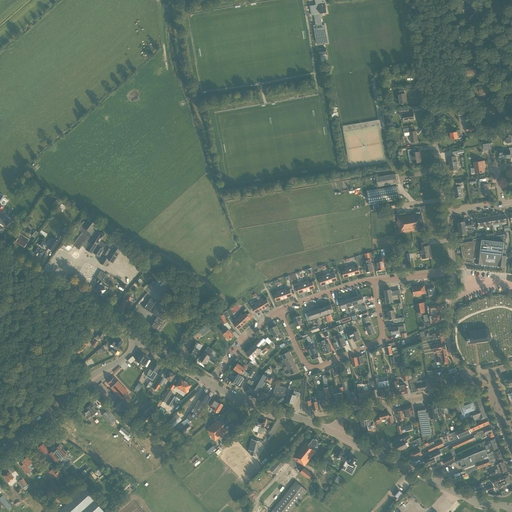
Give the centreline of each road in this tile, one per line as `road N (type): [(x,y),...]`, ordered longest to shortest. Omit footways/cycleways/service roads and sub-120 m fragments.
road 1 (unclassified): [(445,212),(415,0)]
road 2 (unclassified): [(375,279),(382,336),(318,367),(306,364),(279,310)]
road 3 (tertiary): [(511,506),(467,497),(333,433)]
road 4 (tertiary): [(0,451),(87,378),(124,358),(138,337)]
road 5 (tertiary): [(138,337),(0,249)]
road 6 (tertiary): [(333,433),(354,410),(473,383)]
road 7 (tertiary): [(333,433),(213,384)]
